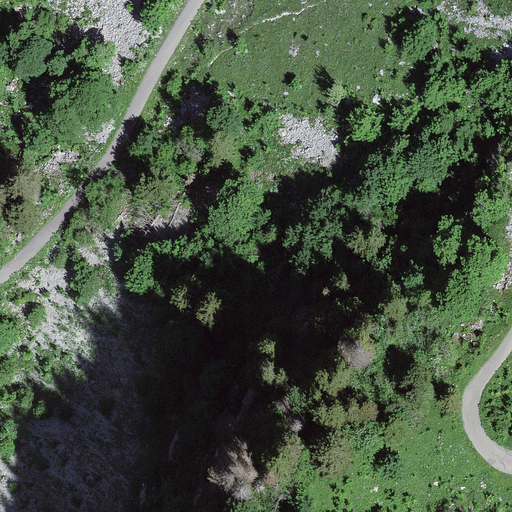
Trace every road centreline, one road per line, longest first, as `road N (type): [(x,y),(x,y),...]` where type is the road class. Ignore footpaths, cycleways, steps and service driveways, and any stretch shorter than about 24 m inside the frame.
road 1 (unclassified): [(0,280),(108,170),(202,0)]
road 2 (unclassified): [(511,346),(476,392),(472,417),(482,440),(511,462)]
